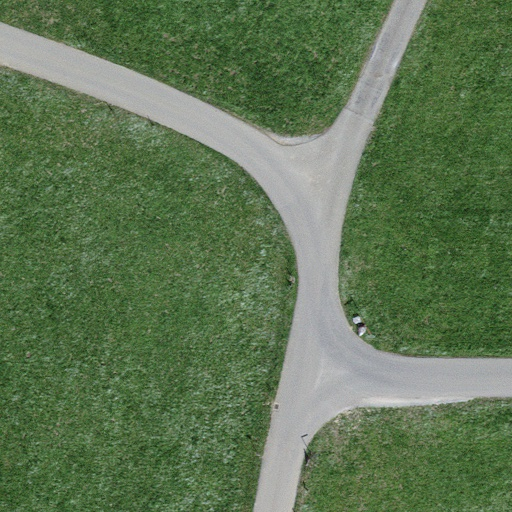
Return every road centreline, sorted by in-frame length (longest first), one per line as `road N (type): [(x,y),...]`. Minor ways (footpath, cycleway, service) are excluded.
road 1 (unclassified): [(0,50),(168,114),(243,155),(302,211),(320,281),(304,385)]
road 2 (track): [(302,211),(361,129),(420,0)]
road 3 (track): [(304,385),(511,385)]
road 4 (unclassified): [(279,511),(304,385)]
